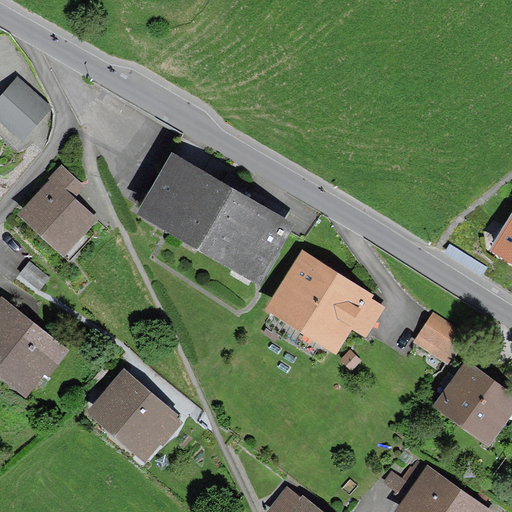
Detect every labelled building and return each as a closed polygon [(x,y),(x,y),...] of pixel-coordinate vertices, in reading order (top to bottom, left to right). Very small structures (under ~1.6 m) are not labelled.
[(17,83),(0,102),(0,114),(21,134),(45,108),(17,83)] [(176,164),(148,212),(254,273),(282,226),(176,164)] [(54,184),(28,211),(64,244),(88,219),(67,201),(81,186),(62,169),(51,181),(54,184)] [(511,224),(501,242),(511,248),(511,224)] [(29,262),(20,273),(40,289),(48,278),(29,262)] [(303,262),(277,303),(336,341),(349,320),(362,328),(375,307),(303,262)] [(4,306),(0,311),(0,364),(24,385),(40,365),(47,370),(61,353),(4,306)] [(434,317),(418,342),(447,361),(463,336),(434,317)] [(453,380),(440,398),(486,432),(509,402),(469,372),(459,385),(453,380)] [(125,379),(98,410),(140,446),(153,431),(161,438),(175,422),(125,379)] [(408,501),(400,511),(485,511),(408,456),(387,485),(408,501)] [(319,511),(291,491),(276,511),(275,511),(319,511)]
